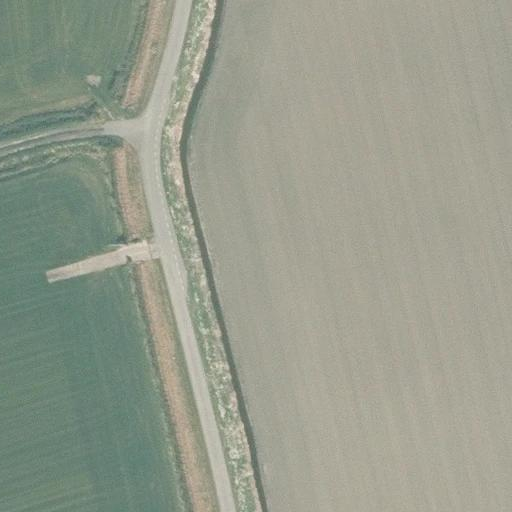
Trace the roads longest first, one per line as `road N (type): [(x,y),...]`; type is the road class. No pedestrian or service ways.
road 1 (unclassified): [(226,511),(146,164),(183,0)]
road 2 (track): [(0,151),(60,133),(149,133)]
